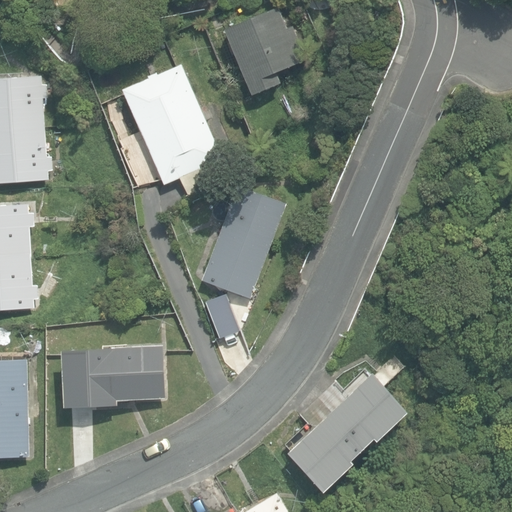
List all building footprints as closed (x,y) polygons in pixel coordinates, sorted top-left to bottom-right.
[(226,29),(254,94),(282,82),(278,73),(308,60),(294,26),(289,28),(280,6),(226,29)] [(223,65),(235,60),(227,43),(215,49),(223,65)] [(226,184),(218,163),(224,160),(183,63),(124,88),(165,185),(180,178),(189,200),(226,184)] [(0,183),(51,180),(50,170),(54,169),(53,158),(49,158),(45,98),(49,98),(49,85),(44,85),(44,76),(0,78),(0,183)] [(297,203),(245,183),(209,279),(261,298),(297,203)] [(0,309),(36,308),(35,298),(40,298),(40,285),(34,286),(32,226),(36,226),(35,213),(31,213),(31,206),(0,207),(0,309)] [(236,295),(218,301),(233,339),(250,333),(236,295)] [(65,348),(67,407),(119,405),(119,399),(167,398),(165,345),(65,348)] [(0,456),(32,456),(30,356),(0,356),(0,456)] [(290,452),(326,490),(356,461),(354,459),(378,436),(381,438),(411,410),(375,372),(290,452)] [(244,511),(291,511),(279,491),(244,511)]
